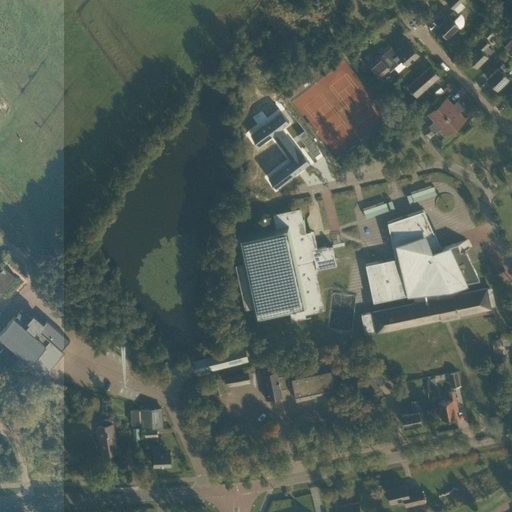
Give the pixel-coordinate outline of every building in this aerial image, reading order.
[(453,9),(462,0),(448,0),(447,2),(453,9)] [(461,16),(460,14),(459,15),(453,10),(448,15),(445,12),(438,18),(441,22),(436,26),(446,37),(458,26),(460,28),(461,27),(462,25),(462,24),(463,24),(463,23),(463,22),(463,20),(463,19),(462,18),(462,17),(461,16)] [(490,39),(500,30),(492,22),(483,32),(490,39)] [(473,51),(467,57),(475,66),(487,55),(492,50),(488,45),(490,44),(484,38),(477,45),(476,43),(471,48),(473,51)] [(419,54),(410,43),(402,49),(400,47),(395,51),(391,47),(381,55),(379,53),(366,65),(378,78),(388,69),(390,70),(394,67),(398,72),(406,64),(419,54)] [(504,61),(487,78),(496,88),(508,77),(503,72),(509,66),(506,63),(504,61)] [(430,66),(419,76),(427,86),(438,76),(430,66)] [(427,86),(419,76),(407,86),(416,96),(427,86)] [(446,97),(437,105),(446,116),(462,102),(458,98),(452,104),(446,97)] [(462,102),(446,116),(456,127),(465,119),(458,111),(465,106),(462,102)] [(446,116),(437,105),(427,113),(434,121),(427,126),(431,130),(446,116)] [(281,112),(250,136),(258,146),(272,135),(283,128),(289,123),(281,112)] [(456,127),(446,116),(431,130),(434,133),(440,128),(446,135),(456,127)] [(283,128),(272,135),(274,138),(289,158),(291,160),(302,152),(300,149),(284,130),(283,128)] [(291,160),(268,178),(276,188),(309,162),(302,152),(291,160)] [(414,201),(438,192),(436,185),(412,193),(414,201)] [(368,216),(391,208),(388,201),(366,208),(368,216)] [(317,272),(316,269),(312,249),(317,248),(314,232),(310,230),(308,230),(305,218),(302,219),(300,208),(288,211),(287,207),(284,208),(285,211),(273,214),(276,229),(240,236),(246,262),(235,264),(245,309),(255,307),(257,315),(289,308),(292,320),(311,316),(310,313),(324,310),(316,272),(317,272)] [(367,313),(361,315),(365,334),(371,332),(394,328),(440,318),(458,314),(495,306),(491,288),(456,296),(454,286),(476,281),(470,265),(465,250),(469,248),(466,239),(442,248),(423,209),(387,222),(395,258),(367,263),(375,301),(414,293),(416,303),(367,313)] [(316,269),(336,265),(331,245),(317,248),(312,249),(316,269)] [(4,267),(0,270),(0,291),(1,291),(2,292),(16,277),(4,267)] [(14,317),(13,317),(0,331),(0,335),(29,361),(27,364),(41,376),(63,351),(61,349),(69,339),(47,320),(43,324),(33,315),(31,318),(21,310),(15,317),(14,317)] [(129,342),(123,350),(128,353),(128,352),(133,345),(129,342)] [(210,371),(209,369),(248,359),(244,345),(205,355),(194,358),(198,374),(210,371)] [(0,355),(10,364),(16,357),(4,347),(0,350),(0,355)] [(329,393),(335,392),(329,363),(290,371),(291,374),(278,377),(276,369),(261,373),(266,399),(282,396),(280,388),(293,386),(296,400),(316,396),(315,393),(328,391),(329,393)] [(374,389),(385,380),(374,366),(363,375),(374,389)] [(447,373),(450,387),(460,385),(458,371),(447,373)] [(227,387),(250,382),(248,372),(225,376),(227,387)] [(214,394),(224,393),(221,378),(211,380),(214,394)] [(435,378),(427,379),(429,391),(437,389),(435,378)] [(454,410),(457,409),(454,392),(448,393),(449,400),(438,402),(441,419),(456,416),(454,410)] [(419,403),(418,399),(411,401),(412,405),(413,411),(402,414),(404,426),(414,424),(414,425),(419,425),(419,423),(420,423),(419,418),(423,417),(421,410),(419,403)] [(141,427),(162,426),(161,408),(141,409),(141,427)] [(138,409),(131,410),(132,424),(139,424),(139,423),(139,411),(138,409)] [(251,418),(265,421),(266,416),(252,413),(251,418)] [(102,455),(117,452),(111,417),(102,419),(103,425),(97,427),(102,455)] [(156,429),(144,430),(145,437),(157,436),(156,429)] [(153,465),(171,465),(170,452),(160,452),(160,445),(152,445),(153,465)] [(408,493),(406,485),(387,489),(390,503),(404,500),(406,506),(425,501),(422,490),(408,493)] [(360,511),(358,501),(338,506),(339,511),(360,511)]
